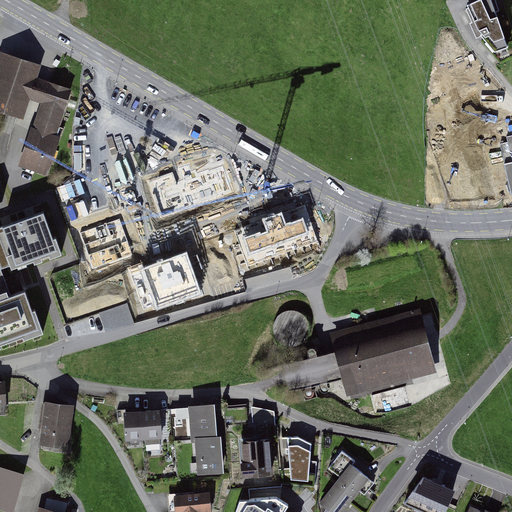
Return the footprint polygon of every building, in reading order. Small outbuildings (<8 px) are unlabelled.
[(480,41),(483,39),(494,52),(505,48),(494,17),(499,15),(493,0),(490,0),(489,0),(480,0),(470,4),(475,20),(473,21),(480,41)] [(40,69),(1,56),(0,59),(0,110),(24,119),(29,104),(39,107),(19,166),(46,175),(58,141),(55,140),(70,95),(35,83),(40,69)] [(508,144),(501,146),(511,194),(511,136),(507,138),(508,144)] [(43,213),(0,229),(0,271),(9,268),(11,273),(62,254),(55,237),(53,238),(43,213)] [(0,300),(9,297),(0,271),(0,300)] [(25,292),(9,297),(0,300),(0,347),(43,332),(34,310),(32,311),(25,292)] [(277,325),(298,336),(308,317),(287,306),(277,325)] [(414,310),(327,332),(343,394),(430,372),(414,310)] [(41,446),(66,450),(72,409),(47,405),(41,446)] [(197,440),(215,439),(214,407),(190,408),(192,442),(197,442),(197,440)] [(144,442),(163,441),(160,411),(142,412),(144,442)] [(126,444),(144,442),(142,412),(124,414),(126,444)] [(197,440),(197,442),(198,475),(222,473),(220,439),(215,439),(197,440)] [(291,480),(307,482),(310,445),(297,440),(288,440),(291,480)] [(268,443),(242,445),(245,476),(271,474),(268,443)] [(342,478),(351,467),(354,463),(342,454),(330,469),(342,478)] [(0,507),(10,510),(18,472),(0,467),(0,507)] [(372,484),(351,467),(342,478),(322,505),(331,511),(341,511),(359,491),(364,494),(372,484)] [(443,511),(452,491),(423,478),(406,504),(423,511),(443,511)] [(177,511),(209,511),(208,495),(176,498),(177,511)] [(284,511),(288,505),(275,498),(240,501),(235,511),(284,511)]
